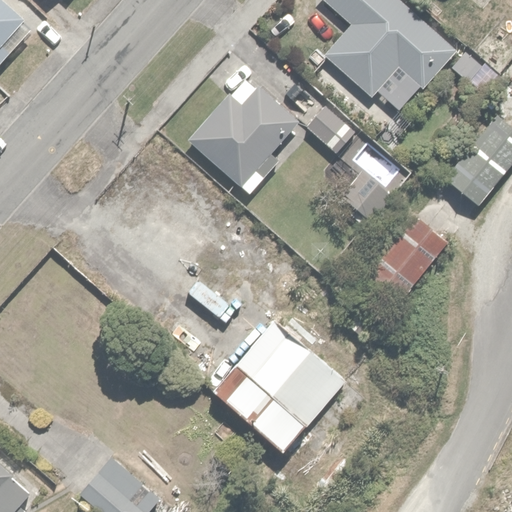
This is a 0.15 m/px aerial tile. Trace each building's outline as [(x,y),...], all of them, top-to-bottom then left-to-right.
[(0,0),(0,61),(32,27),(2,0),(0,0)] [(458,46),(404,0),(325,0),(349,21),(325,49),(372,90),(398,60),(425,83),(458,46)] [(465,44),(449,65),(470,81),(486,61),(465,44)] [(226,88),(187,136),(241,180),(296,113),(259,82),(242,102),(226,88)] [(304,120),(336,150),(355,128),(323,99),(304,120)] [(441,173),(478,201),(511,157),(511,127),(490,110),(441,173)] [(371,220),(393,194),(372,176),(350,203),(371,220)] [(396,301),(448,238),(418,212),(365,276),(396,301)] [(211,381),(278,443),(308,411),(328,429),(360,396),(245,289),(220,316),(248,342),(211,381)] [(0,449),(0,500),(25,474),(0,449)] [(78,488),(102,511),(142,511),(159,495),(114,451),(78,488)]
